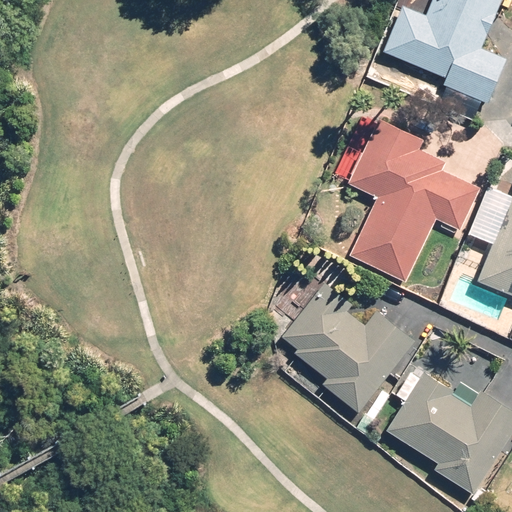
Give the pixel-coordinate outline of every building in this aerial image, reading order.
[(437,0),(432,14),(409,4),(391,48),(453,74),(450,81),(492,98),(509,57),(485,47),(504,0),(437,0)] [(355,253),(410,279),(441,217),(463,227),(483,186),(447,169),(452,159),(423,145),(428,136),(385,115),(354,180),(383,194),(355,253)] [(511,208),(483,276),(511,288),(511,208)] [(366,409),(419,337),(380,308),(370,321),(350,306),(356,297),(331,278),(289,334),(303,345),(298,352),(332,377),(329,381),(366,409)] [(479,490),(511,438),(511,403),(489,389),(479,405),(429,374),(393,429),(443,461),(440,466),(479,490)]
